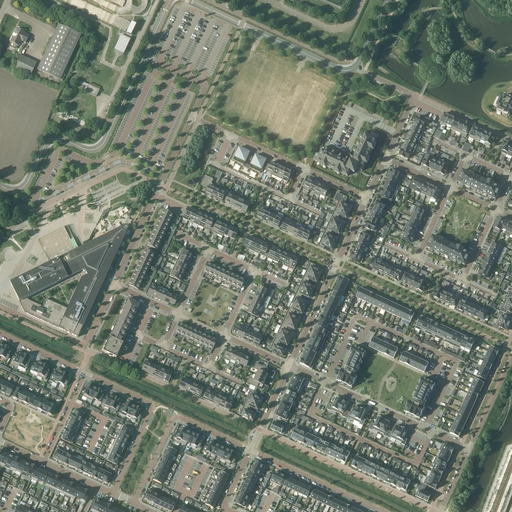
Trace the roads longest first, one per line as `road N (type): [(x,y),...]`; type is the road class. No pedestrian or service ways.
road 1 (residential): [(325,382),(356,316),(455,361),(425,429)]
road 2 (tertiary): [(144,55),(102,145),(88,150),(51,139),(25,185),(0,185)]
road 3 (residential): [(191,117),(114,285)]
road 4 (residential): [(367,199),(289,366)]
road 5 (tertiary): [(356,66),(340,70),(189,0)]
road 6 (residential): [(135,504),(179,417),(251,450)]
road 7 (residential): [(83,373),(151,404),(111,492)]
road 8 (residential): [(251,450),(382,511)]
road 9 (residential): [(356,66),(413,99),(385,158)]
road 10 (residential): [(303,169),(191,117)]
road 11 (residential): [(178,315),(163,347),(209,369),(223,336)]
